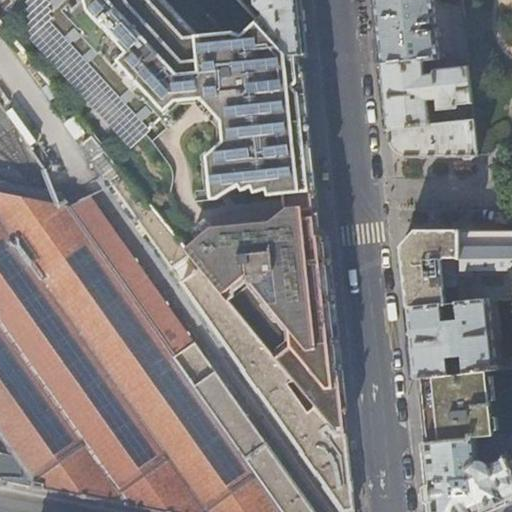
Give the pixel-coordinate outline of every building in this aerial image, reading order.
[(45,0),(42,22),(144,133),(178,102),(203,99),(204,100),(223,120),(224,140),(207,155),(212,200),(219,199),(241,185),(244,191),(253,187),(256,192),(268,189),(270,195),(312,190),(299,56),(293,57),(260,22),(244,37),(238,31),(200,29),(173,0),(45,0)] [(301,7),(299,0),(240,0),(242,1),(242,0),(256,0),(257,3),(264,11),(266,11),(266,16),(260,22),(293,57),(299,56),(306,54),(301,7)] [(375,0),(378,20),(383,64),(423,60),(438,58),(436,31),(426,32),(425,23),(435,22),(433,0),(375,0)] [(467,56),(462,10),(454,11),(458,57),(467,56)] [(463,63),(463,68),(437,70),(434,74),(425,75),(423,60),(383,64),(386,97),(389,130),(440,124),(440,109),(458,108),(458,104),(472,103),(467,56),(458,57),(458,62),(463,63)] [(478,155),(473,121),(440,124),(389,130),(390,140),(399,148),(409,156),(478,155)] [(173,267),(191,252),(187,247),(96,134),(85,143),(108,178),(112,180),(173,267)] [(0,480),(27,486),(76,495),(126,505),(161,511),(314,511),(268,443),(267,444),(95,196),(71,202),(64,190),(37,186),(18,183),(0,179),(0,480)] [(339,434),(346,435),(326,240),(317,232),(315,217),(213,227),(187,247),(191,252),(200,262),(224,292),(292,376),(313,404),(328,421),(333,426),(339,434)] [(511,296),(511,230),(461,231),(461,302),(491,299),(511,296)] [(461,302),(461,231),(419,231),(402,250),(404,269),(408,308),(443,304),(458,303),(461,302)] [(292,376),(224,292),(200,262),(182,276),(243,364),(242,365),(257,387),(259,386),(302,448),(301,449),(316,470),(317,470),(346,511),(354,510),(349,463),(346,435),(339,434),(333,426),(325,431),(321,426),(328,421),(313,404),(306,408),(286,380),(292,376)] [(498,369),(491,299),(461,302),(458,303),(460,319),(445,321),(443,304),(408,308),(411,340),(416,378),(422,378),(486,371),(498,369)] [(493,436),(486,371),(422,378),(425,406),(428,443),(476,438),(485,437),(493,436)] [(507,447),(508,435),(493,436),(485,437),(485,445),(489,445),(491,448),(507,447)] [(479,462),(476,438),(428,443),(422,443),(427,485),(429,511),(489,511),(511,502),(511,469),(506,456),(489,464),(485,462),(479,462)]
